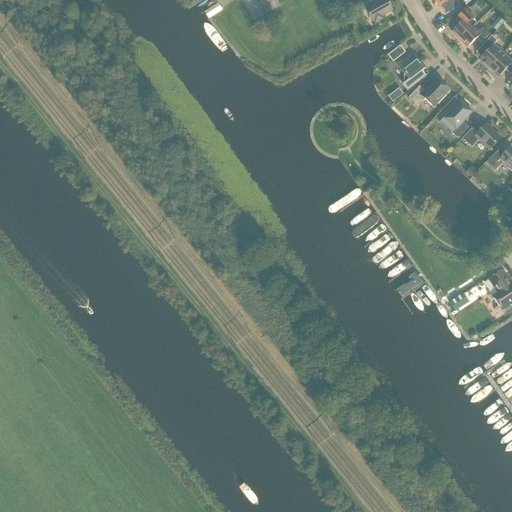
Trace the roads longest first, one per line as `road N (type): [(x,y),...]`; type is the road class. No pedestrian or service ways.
road 1 (track): [(362,511),(0,65)]
road 2 (residential): [(511,115),(427,33),(408,0)]
